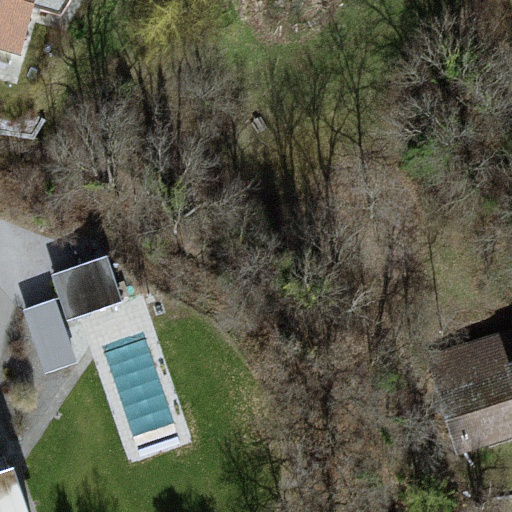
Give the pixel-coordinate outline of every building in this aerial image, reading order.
[(42,0),(0,0),(0,66),(24,73),(42,0)] [(115,249),(56,257),(61,303),(121,296),(115,249)] [(26,298),(41,360),(74,352),(59,290),(26,298)] [(511,345),(438,378),(476,464),(511,448),(511,345)] [(0,511),(21,511),(8,465),(0,467),(0,511)]
